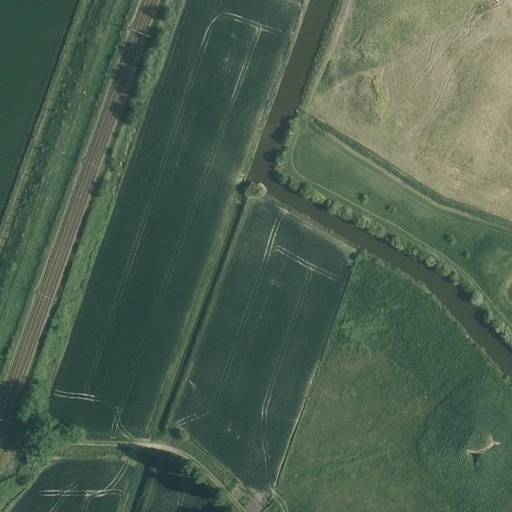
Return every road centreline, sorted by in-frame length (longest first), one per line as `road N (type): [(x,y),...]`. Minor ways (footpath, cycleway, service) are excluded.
road 1 (track): [(0,252),(87,0)]
road 2 (residential): [(245,511),(180,452),(33,443)]
